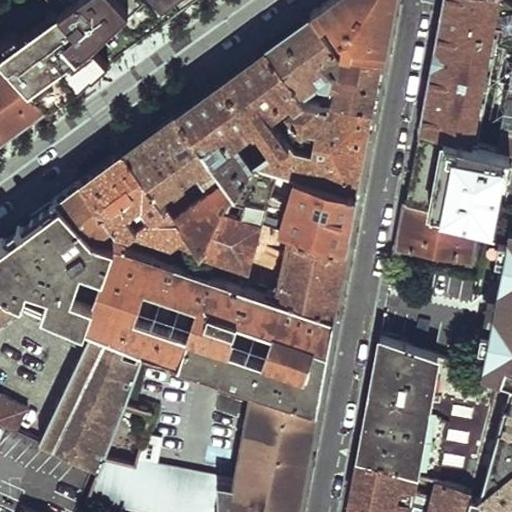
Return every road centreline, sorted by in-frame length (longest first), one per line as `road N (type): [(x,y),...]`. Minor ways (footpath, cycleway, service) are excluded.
road 1 (residential): [(411,0),(322,511)]
road 2 (tertiary): [(0,184),(252,0)]
